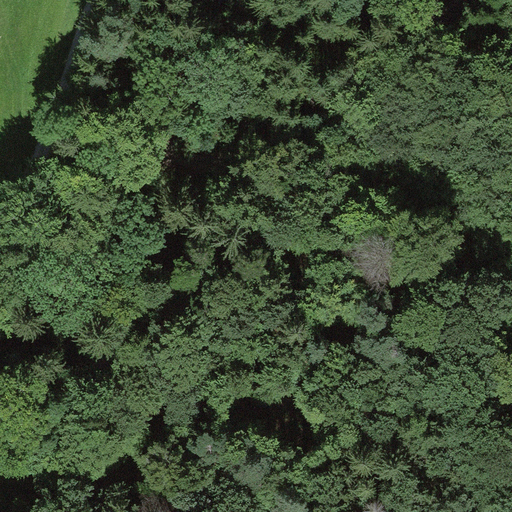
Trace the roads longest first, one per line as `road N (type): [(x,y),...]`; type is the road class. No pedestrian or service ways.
road 1 (track): [(454,0),(333,101),(271,139),(212,160),(175,153),(138,124),(128,66),(137,0)]
road 2 (track): [(117,0),(85,95),(0,240)]
